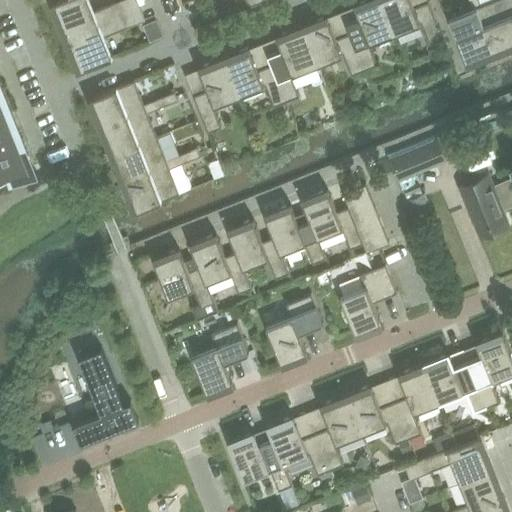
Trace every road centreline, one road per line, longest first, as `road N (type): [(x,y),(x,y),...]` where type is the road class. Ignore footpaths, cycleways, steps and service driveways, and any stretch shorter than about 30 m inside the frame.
road 1 (residential): [(181,422),(511,290)]
road 2 (residential): [(0,495),(181,422)]
road 3 (residential): [(181,422),(120,263)]
road 4 (residential): [(305,9),(189,58),(183,45)]
road 5 (residential): [(183,45),(58,93)]
